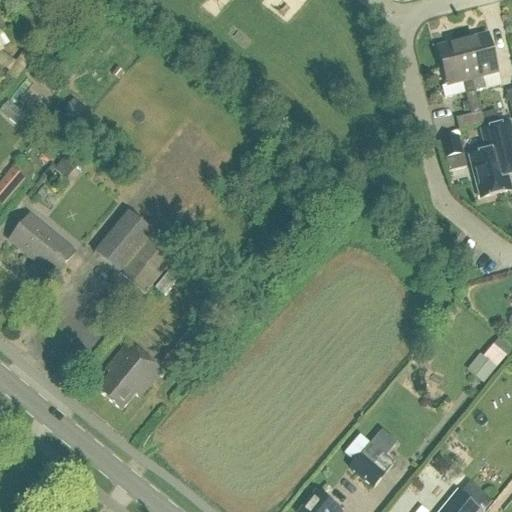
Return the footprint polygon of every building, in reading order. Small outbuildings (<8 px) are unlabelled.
[(497,76),(487,37),(462,44),(475,94),(485,92),(482,80),(497,76)] [(462,85),(465,97),(470,118),(481,115),(475,94),(462,44),(437,50),(447,89),(462,85)] [(481,115),(470,118),(455,122),(459,134),(484,128),(481,115)] [(510,193),(507,180),(511,178),(511,140),(509,127),(481,134),(487,156),(469,160),(480,201),(510,193)] [(466,170),(462,156),(458,140),(440,144),(448,175),(466,170)] [(24,182),(11,171),(0,184),(0,206),(2,208),(24,182)] [(144,298),(178,257),(128,215),(94,257),(144,298)] [(53,280),(73,256),(30,220),(10,244),(53,280)] [(189,246),(200,233),(200,232),(190,225),(178,238),(189,246)] [(181,384),(211,350),(190,333),(161,367),(181,384)] [(472,372),(487,385),(511,355),(511,347),(501,338),(472,372)] [(139,401),(162,375),(128,347),(105,374),(110,378),(97,394),(121,414),(135,398),(139,401)] [(371,490),(393,466),(369,445),(348,470),(371,490)] [(340,511),(316,492),(299,511),(340,511)] [(480,511),(458,493),(442,511),(480,511)]
